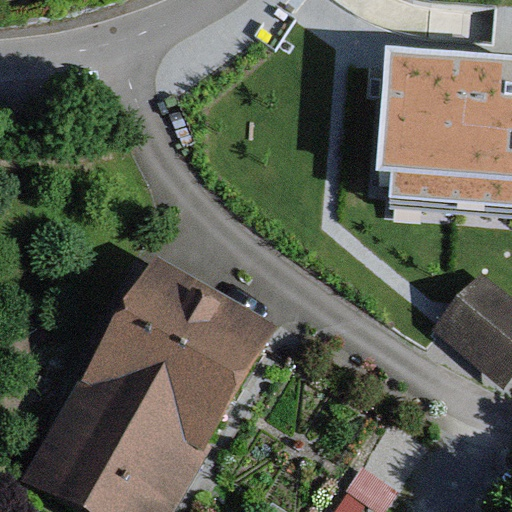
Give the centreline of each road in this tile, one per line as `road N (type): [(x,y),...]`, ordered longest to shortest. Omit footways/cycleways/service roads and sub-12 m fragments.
road 1 (residential): [(121,39),(136,106),(203,218),(252,262),(488,409)]
road 2 (residential): [(121,39),(0,56)]
